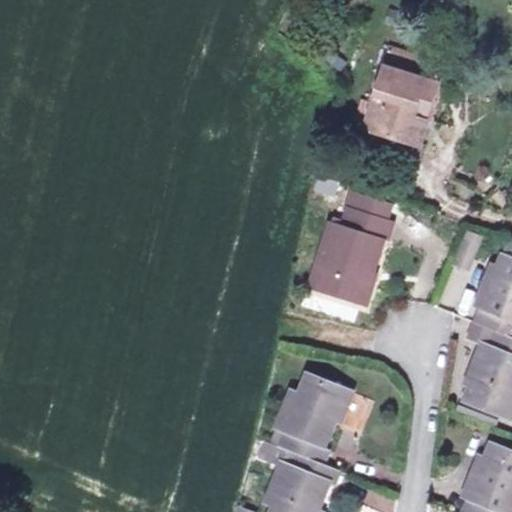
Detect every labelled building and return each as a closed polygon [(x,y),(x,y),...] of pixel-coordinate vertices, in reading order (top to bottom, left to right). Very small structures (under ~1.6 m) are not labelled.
[(291,31),(333,51),(339,39),(297,19),(291,31)] [(329,60),(333,51),(291,31),(294,34),(290,41),(329,60)] [(416,150),(426,121),(414,117),(417,107),(408,105),(418,77),(411,75),(423,42),(396,32),(361,131),(416,150)] [(414,117),(426,121),(439,84),(418,77),(408,105),(417,107),(414,117)] [(353,207),(389,220),(396,200),(353,187),(346,205),(353,207)] [(389,220),(353,207),(345,231),(330,225),(314,272),(329,277),(322,297),(369,313),(376,292),(366,290),(384,240),(392,243),(399,224),(389,220)] [(454,264),(469,271),(484,236),(468,229),(454,264)] [(511,339),(511,259),(501,255),(493,277),(484,273),(470,306),(481,310),(475,325),(511,339)] [(511,339),(475,325),(471,337),(478,341),(467,371),(475,373),(468,399),(511,417),(511,415),(511,339)] [(299,453),(328,463),(333,451),(323,447),(337,410),(344,412),(352,392),(312,377),(305,396),(294,393),(281,431),(290,433),(284,448),(299,453)] [(275,445),(269,443),(263,460),(269,462),(275,445)] [(468,511),(511,511),(511,510),(511,449),(495,443),(489,461),(480,460),(464,501),(472,503),(468,511)] [(341,469),(328,463),(299,453),(284,448),(275,445),(269,462),(285,468),(272,504),(280,507),(278,511),(316,511),(317,509),(327,482),(335,485),(341,469)]
